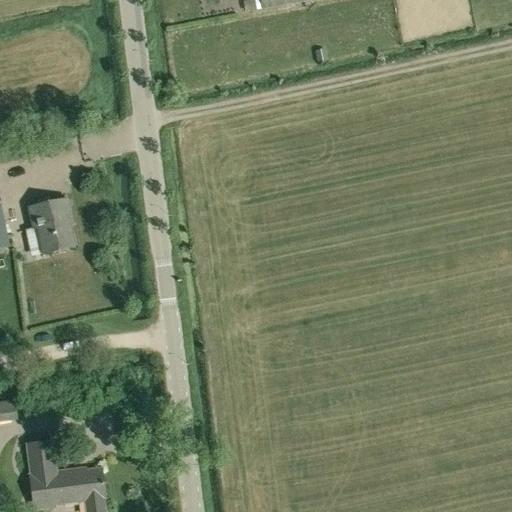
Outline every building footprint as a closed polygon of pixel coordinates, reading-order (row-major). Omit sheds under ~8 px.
[(304,3),(303,0),(260,0),(262,11),(304,3)] [(254,1),(242,3),(244,14),(256,12),(254,1)] [(469,37),(439,40),(441,53),(470,49),(469,37)] [(327,60),(325,51),(316,53),(318,62),(327,60)] [(72,219),(68,201),(29,210),(33,229),(36,228),(43,255),(74,247),(67,221),(72,219)] [(94,239),(125,233),(120,204),(89,210),(94,239)] [(0,205),(0,249),(9,247),(0,205)] [(64,504),(65,508),(77,507),(77,502),(85,501),(86,511),(104,511),(103,499),(105,498),(101,471),(81,474),(80,471),(56,474),(52,443),(27,446),(31,476),(29,477),(34,510),(54,507),(53,506),(64,504)]
